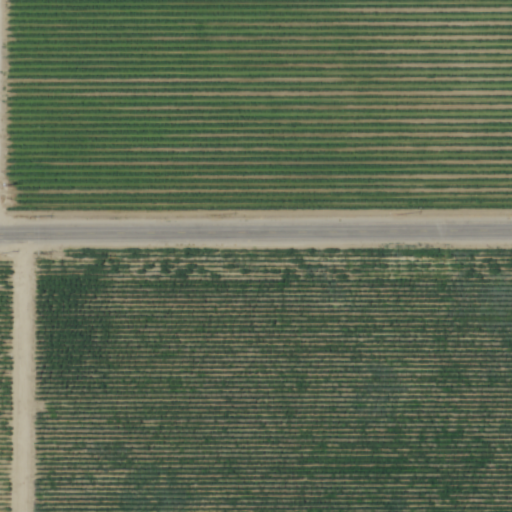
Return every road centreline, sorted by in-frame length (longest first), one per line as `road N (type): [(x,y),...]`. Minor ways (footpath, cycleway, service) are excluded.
road 1 (tertiary): [(0,236),(511,233)]
road 2 (track): [(17,236),(15,511)]
